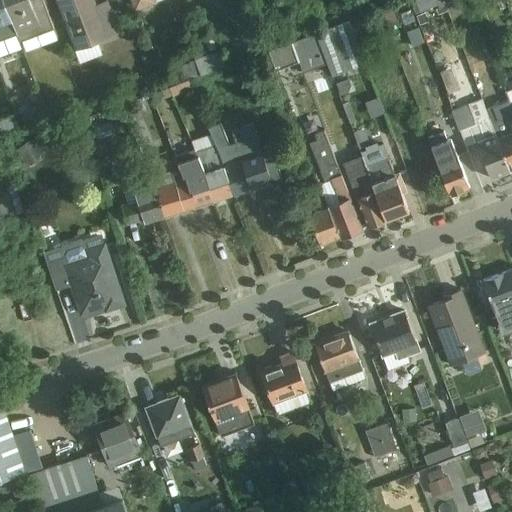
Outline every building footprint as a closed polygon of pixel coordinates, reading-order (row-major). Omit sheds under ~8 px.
[(0,0),(0,40),(14,35),(1,0),(0,0)] [(1,0),(14,35),(37,27),(27,0),(1,0)] [(51,0),(70,51),(119,34),(107,0),(106,0),(93,5),(90,0),(51,0)] [(128,0),(133,11),(155,3),(153,0),(128,0)] [(440,0),(410,0),(417,12),(440,1),(440,0)] [(325,64),(328,74),(363,63),(348,20),(290,38),(301,71),(325,64)] [(405,27),(410,46),(423,42),(418,23),(405,27)] [(274,69),(295,61),(288,41),(267,48),(274,69)] [(186,79),(223,68),(218,51),(181,63),(186,79)] [(187,80),(168,86),(171,95),(189,90),(187,80)] [(376,95),(364,99),(368,114),(380,111),(376,95)] [(451,106),(459,137),(490,129),(483,98),(451,106)] [(305,138),(333,198),(349,190),(321,130),(305,138)] [(511,171),(511,130),(494,137),(507,173),(511,171)] [(485,181),(507,173),(494,137),(472,145),(485,181)] [(14,151),(24,165),(40,153),(29,140),(14,151)] [(245,192),(269,185),(256,144),(232,151),(245,192)] [(245,192),(232,151),(215,156),(228,198),(245,192)] [(211,203),(228,198),(215,156),(198,162),(211,203)] [(448,198),(468,190),(454,157),(435,165),(448,198)] [(211,203),(198,162),(176,169),(189,210),(211,203)] [(162,218),(189,210),(176,169),(149,177),(162,218)] [(384,222),(407,214),(393,175),(369,183),(384,222)] [(162,218),(149,177),(120,186),(133,228),(162,218)] [(384,222),(369,183),(353,190),(367,228),(384,222)] [(337,240),(360,231),(347,197),(324,206),(337,240)] [(337,240),(324,206),(304,214),(316,247),(337,240)] [(81,321),(124,306),(103,244),(60,259),(81,321)] [(500,329),(511,324),(511,267),(482,278),(500,329)] [(448,364),(484,351),(461,287),(425,300),(448,364)] [(382,361),(418,348),(403,307),(367,320),(382,361)] [(327,380),(359,368),(344,329),(312,341),(327,380)] [(270,403),(305,389),(291,352),(256,366),(270,403)] [(217,434),(251,421),(233,372),(198,385),(217,434)] [(159,445),(194,432),(179,392),(144,405),(159,445)] [(449,441),(484,437),(481,411),(446,415),(449,441)] [(21,414),(9,418),(13,431),(25,427),(21,414)] [(109,469),(139,457),(122,416),(92,428),(109,469)] [(371,457),(394,451),(386,422),(363,428),(371,457)] [(425,465),(468,455),(465,442),(422,452),(425,465)] [(186,447),(192,468),(202,465),(196,444),(186,447)] [(38,511),(55,511),(100,498),(86,454),(26,473),(38,511)] [(492,460),(478,462),(479,477),(494,475),(492,460)] [(423,473),(432,496),(450,489),(441,466),(423,473)] [(484,488),(468,492),(473,511),(474,511),(489,508),(484,488)]
